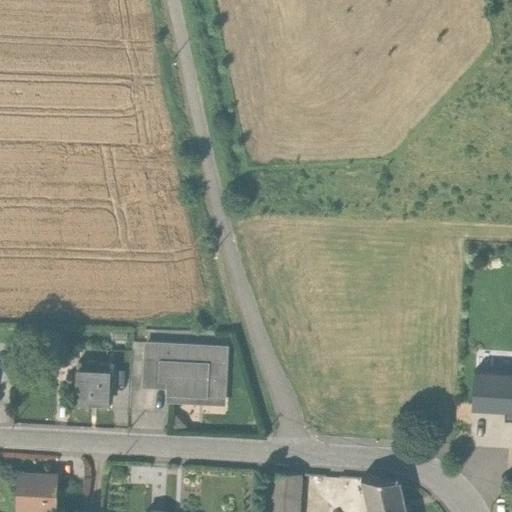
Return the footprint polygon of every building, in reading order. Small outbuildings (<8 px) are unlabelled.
[(145,337),(142,383),(167,384),(166,398),(225,401),(228,341),(145,337)] [(77,365),(111,367),(110,359),(77,358),(77,365)] [(111,367),(77,365),(75,399),(109,400),(111,367)] [(511,407),(511,368),(474,366),(471,405),(504,407),(511,407)] [(173,407),(172,424),(189,425),(173,407)] [(18,466),(16,507),(56,508),(58,468),(18,466)] [(269,468),(265,511),(300,511),(303,470),(269,468)] [(407,511),(400,476),(399,476),(361,473),(369,511),(407,511)]
